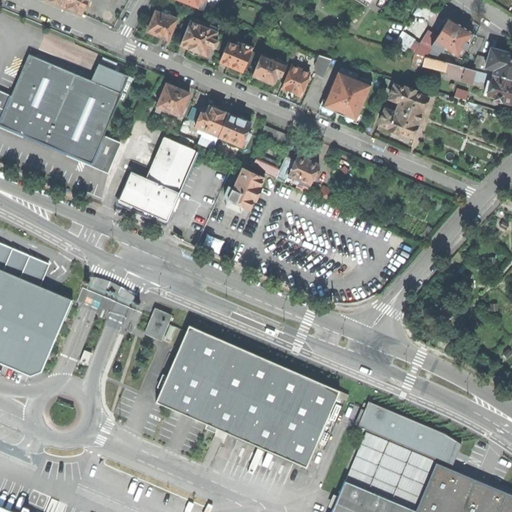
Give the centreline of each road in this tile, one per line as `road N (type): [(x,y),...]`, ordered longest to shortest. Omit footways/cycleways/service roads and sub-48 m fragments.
road 1 (residential): [(481,198),(118,43)]
road 2 (unclassified): [(364,337),(0,189)]
road 3 (unclassified): [(0,192),(109,258),(348,358)]
road 4 (unknown): [(253,247),(284,210),(370,245),(373,265),(358,281),(318,280)]
road 5 (residential): [(364,337),(481,198)]
road 6 (unclassified): [(348,358),(511,428)]
road 7 (unclassified): [(511,412),(463,379),(364,337)]
